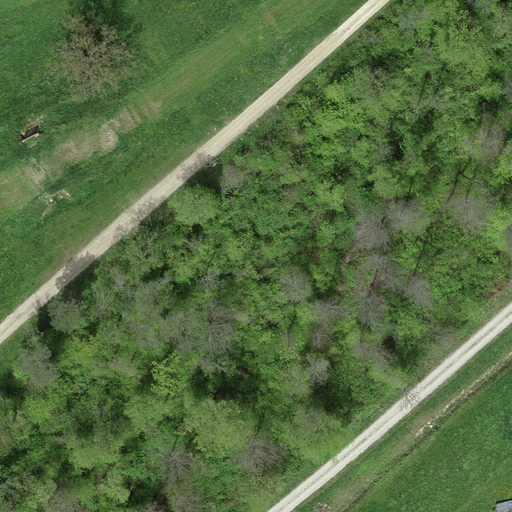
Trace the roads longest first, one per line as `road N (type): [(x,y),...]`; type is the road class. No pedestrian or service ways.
road 1 (track): [(364,0),(0,334)]
road 2 (track): [(274,511),(511,314)]
